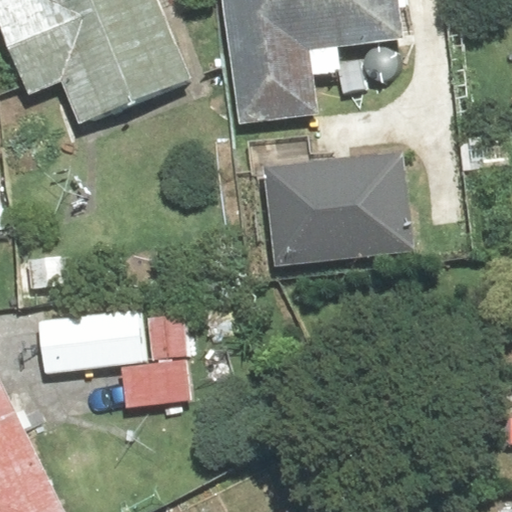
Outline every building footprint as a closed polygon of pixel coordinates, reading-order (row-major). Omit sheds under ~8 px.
[(212,79),(184,0),(4,0),(39,96),(76,83),(90,122),(212,79)] [(234,0),(244,119),(317,114),(319,140),(364,137),(357,42),(424,37),(421,0),(234,0)] [(409,148),(273,165),(285,259),(420,242),(409,148)] [(205,300),(45,305),(48,372),(130,369),(131,405),(208,403),(205,300)] [(0,511),(87,511),(19,362),(0,370),(0,511)]
